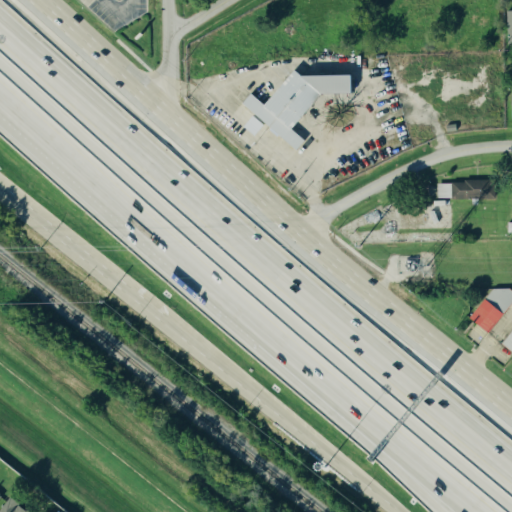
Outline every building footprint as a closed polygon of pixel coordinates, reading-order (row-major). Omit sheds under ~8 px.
[(344,75),(295,76),(289,71),(259,105),(247,94),(238,104),(293,153),(309,135),(309,130),(300,123),(300,115),(311,103),(311,101),(317,94),(344,94),(344,75)] [(263,125),(254,137),(243,127),(252,116),(263,125)] [(450,182),(450,201),(492,200),(491,181),(450,182)] [(436,199),(447,199),(447,191),(446,191),(445,185),(435,185),(436,199)] [(467,322),(488,335),(511,297),(492,284),(467,322)] [(511,353),(501,345),(511,331),(511,353)] [(0,511),(25,511),(5,500),(0,507),(0,511)]
